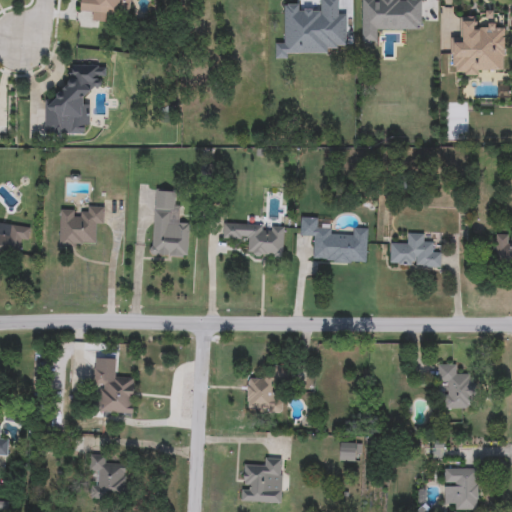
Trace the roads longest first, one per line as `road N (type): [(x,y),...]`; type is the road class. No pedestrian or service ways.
road 1 (residential): [(0,323),(511,325)]
road 2 (residential): [(205,326),(193,511)]
